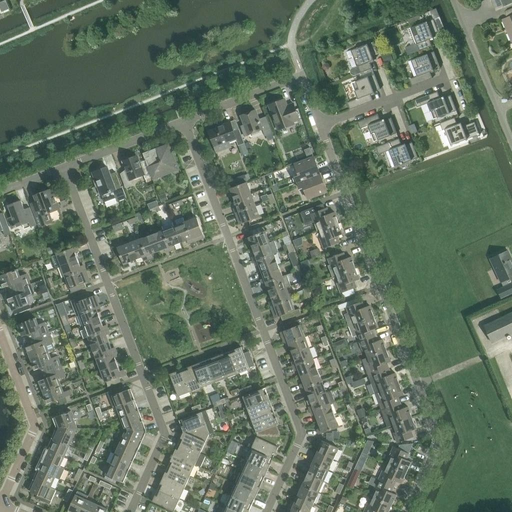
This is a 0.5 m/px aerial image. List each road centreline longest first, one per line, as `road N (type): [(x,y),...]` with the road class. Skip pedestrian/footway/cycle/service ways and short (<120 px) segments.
road 1 (residential): [(268,511),(303,433),(185,122)]
road 2 (residential): [(320,124),(440,441),(407,511)]
road 3 (residential): [(129,511),(165,434),(67,168)]
road 4 (residential): [(0,503),(32,427),(0,336)]
road 5 (residential): [(185,122),(300,75),(320,124)]
road 6 (residential): [(511,144),(453,0)]
road 7 (residential): [(320,124),(446,77)]
road 8 (residential): [(67,168),(185,122)]
